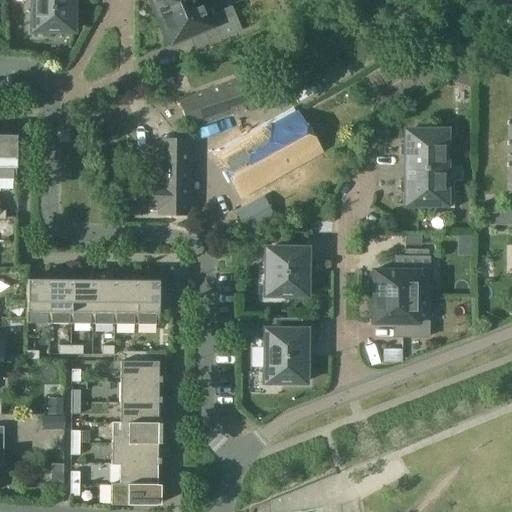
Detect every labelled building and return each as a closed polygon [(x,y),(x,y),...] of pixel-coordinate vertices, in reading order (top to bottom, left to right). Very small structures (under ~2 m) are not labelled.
[(76,24),(76,13),(73,13),(73,8),(73,2),(72,0),(29,0),(30,1),(33,1),(33,17),(30,17),(30,34),(46,34),(46,31),(73,31),(73,24),(76,24)] [(150,2),(158,21),(208,0),(151,0),(152,1),(150,2)] [(212,0),(208,0),(158,21),(166,40),(168,39),(170,44),(198,33),(203,46),(242,29),(233,7),(218,13),(212,0)] [(289,15),(304,9),(299,0),(283,0),(289,15)] [(160,75),(164,87),(174,84),(170,71),(160,75)] [(179,101),(190,129),(262,104),(251,75),(179,101)] [(219,155),(242,196),(320,152),(297,111),(219,155)] [(405,168),(453,168),(453,167),(454,132),(446,131),(446,128),(435,128),(435,131),(406,131),(405,143),(399,143),(399,156),(405,156),(405,168)] [(16,135),(0,135),(0,179),(16,179),(16,135)] [(140,184),(140,208),(160,208),(160,214),(188,214),(189,141),(161,140),(160,184),(140,184)] [(461,167),(453,167),(453,168),(405,168),(406,180),(399,180),(399,193),(406,193),(405,205),(434,205),(434,208),(445,208),(445,205),(453,205),(454,181),(461,181),(461,167)] [(238,213),(246,229),(272,214),(264,199),(238,213)] [(495,225),(495,211),(485,211),(484,225),(495,225)] [(223,233),(230,239),(235,233),(230,229),(228,227),(223,233)] [(405,244),(420,244),(420,233),(406,233),(405,244)] [(309,289),(309,278),(306,278),(306,272),(303,272),(303,266),(306,266),(306,249),(266,249),(266,254),(263,254),(263,265),(266,265),(266,281),(263,281),(263,298),(279,298),(279,295),(306,295),(306,289),(309,289)] [(225,265),(237,265),(237,254),(225,253),(225,265)] [(421,257),(405,257),(402,257),(402,271),(373,271),(373,276),(370,276),(370,297),(428,297),(429,257),(421,257)] [(27,324),(49,324),(50,280),(27,280),(27,324)] [(71,280),(50,280),(49,324),(71,324),(71,280)] [(93,280),(71,280),(71,324),(93,324),(93,280)] [(115,280),(93,280),(93,324),(114,324),(115,280)] [(136,281),(115,280),(114,324),(136,325),(136,281)] [(159,281),(136,281),(136,325),(158,325),(159,281)] [(428,297),(370,297),(370,317),(372,317),(372,323),(402,323),(402,337),(428,337),(428,323),(428,298),(428,297)] [(303,348),(305,348),(306,330),(301,330),(302,319),(280,318),(280,330),(266,330),(266,336),(263,336),(262,347),(265,347),(265,368),(262,368),(262,385),(279,385),(279,382),(305,382),(305,376),(308,376),(308,365),(305,365),(305,353),(303,353),(303,348)] [(59,354),(71,355),(71,345),(59,345),(59,354)] [(83,346),(71,345),(71,355),(83,355),(83,346)] [(114,355),(114,346),(102,346),(102,355),(114,355)] [(39,360),(39,351),(27,350),(27,360),(39,360)] [(123,361),(135,361),(135,352),(123,352),(123,361)] [(147,361),(148,352),(135,352),(135,361),(147,361)] [(120,361),(120,382),(158,383),(158,362),(135,361),(120,361)] [(80,382),(80,370),(72,370),(71,382),(80,382)] [(120,382),(119,402),(158,403),(158,383),(120,382)] [(63,415),(64,384),(47,384),(47,415),(63,415)] [(80,402),(80,390),(71,390),(71,402),(80,402)] [(80,414),(80,402),(71,402),(71,414),(80,414)] [(119,402),(119,422),(119,423),(158,423),(158,403),(119,402)] [(54,417),(54,429),(64,430),(64,417),(54,417)] [(158,423),(119,423),(119,422),(111,422),(111,443),(157,444),(158,423)] [(71,431),(71,443),(80,443),(80,431),(71,431)] [(79,455),(80,443),(71,443),(71,455),(79,455)] [(157,464),(157,444),(111,443),(111,464),(119,464),(119,463),(157,464)] [(119,464),(119,483),(119,484),(157,485),(157,464),(119,463),(119,464)] [(63,483),(63,464),(51,464),(51,483),(63,483)] [(71,472),(70,484),(79,484),(79,472),(71,472)] [(157,485),(119,484),(119,483),(111,483),(111,505),(157,506),(157,485)] [(79,496),(79,484),(70,484),(70,496),(79,496)]
